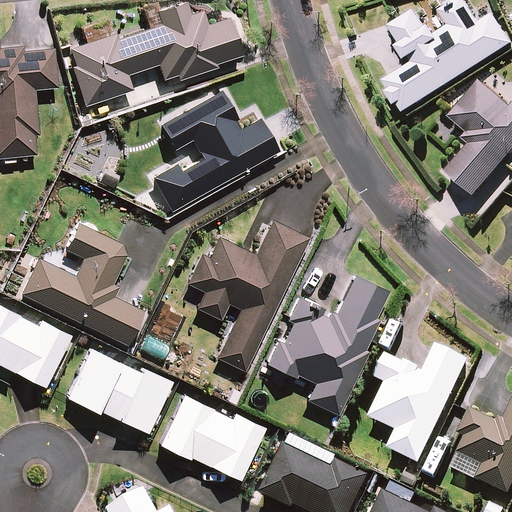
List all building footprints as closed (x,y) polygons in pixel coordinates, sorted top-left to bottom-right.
[(157,66),(162,81),(175,77),(176,81),(215,69),(214,65),(240,57),(228,19),(206,26),(202,12),(189,16),(185,3),(143,16),(148,29),(114,40),(109,23),(81,32),(85,45),(67,51),(84,106),(130,92),(125,76),(157,66)] [(466,15),(462,9),(444,20),(450,29),(436,37),(420,12),(392,30),(404,48),(400,50),(409,64),(412,62),(415,66),(387,84),(392,92),(389,94),(397,108),(401,106),(406,115),(511,47),(511,43),(486,3),(466,15)] [(0,158),(34,156),(33,137),(36,137),(33,91),(54,89),(51,51),(22,53),(21,48),(0,49),(0,158)] [(452,120),(470,135),(464,142),(471,148),(448,175),(477,199),(511,156),(511,109),(482,84),(452,120)] [(257,118),(237,129),(232,120),(234,118),(219,92),(159,126),(173,151),(191,141),(198,152),(151,178),(172,215),(278,155),(257,118)] [(306,241),(270,223),(254,256),(214,236),(190,286),(203,293),(195,310),(219,321),(227,304),(239,310),(215,359),(243,372),(306,241)] [(111,286),(128,249),(77,224),(64,250),(83,259),(74,278),(38,261),(22,296),(126,346),(141,312),(113,299),(118,289),(111,286)] [(352,277),(330,322),(320,317),(322,312),(295,300),(285,321),(291,323),(281,345),(275,342),(264,365),(296,380),(297,377),(313,384),(305,401),(335,415),(365,353),(362,351),(375,324),(372,322),(385,293),(352,277)] [(69,336),(0,300),(0,366),(42,389),(69,336)] [(90,348),(64,403),(92,416),(94,410),(146,434),(169,384),(90,348)] [(468,365),(437,350),(424,376),(388,359),(377,381),(387,386),(371,421),(398,434),(389,452),(419,466),(468,365)] [(263,429),(186,391),(159,446),(186,460),(188,457),(238,481),(263,429)] [(511,492),(511,409),(503,428),(471,413),(460,437),(468,440),(453,471),(509,498),(511,492)] [(504,511),(506,508),(493,502),(488,511),(504,511)]
